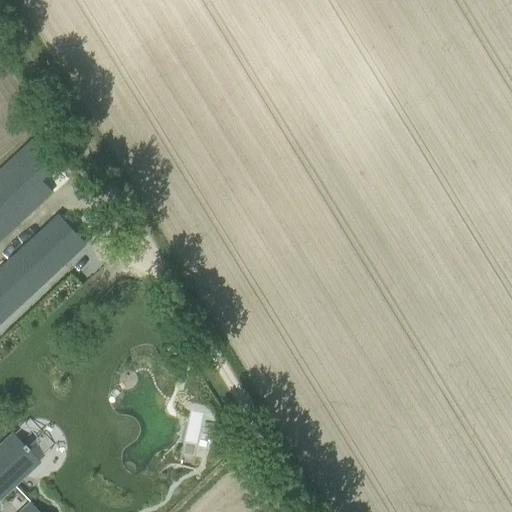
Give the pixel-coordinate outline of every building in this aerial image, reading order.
[(15,153),(0,167),(0,242),(53,192),(42,182),(15,153)] [(0,323),(86,244),(57,212),(0,265),(0,323)] [(126,327),(85,363),(104,385),(145,349),(126,327)] [(156,386),(105,430),(151,481),(149,483),(156,491),(143,503),(151,511),(158,511),(162,508),(165,511),(166,511),(223,462),(156,386)] [(0,499),(20,481),(0,460),(0,499)] [(42,511),(31,500),(18,511),(42,511)]
